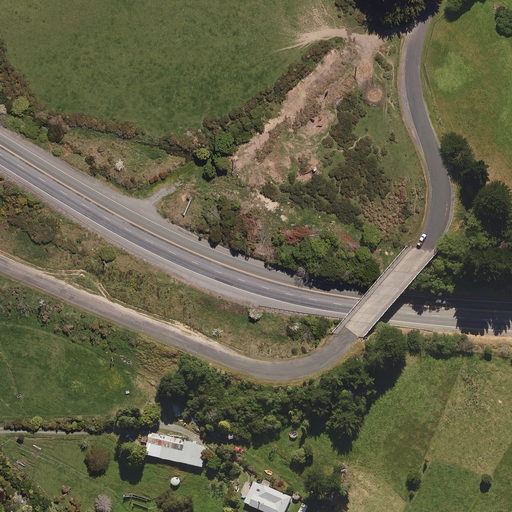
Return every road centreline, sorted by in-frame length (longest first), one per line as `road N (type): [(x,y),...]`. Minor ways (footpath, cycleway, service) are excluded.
road 1 (unclassified): [(429,0),(416,22),(410,80),(438,205),(417,249),(331,345),(298,358),(244,354),(0,252)]
road 2 (trunk): [(0,144),(144,229),(259,277),(338,295),(511,312)]
